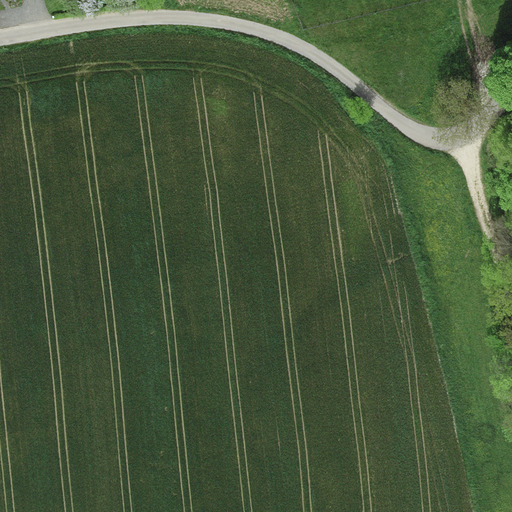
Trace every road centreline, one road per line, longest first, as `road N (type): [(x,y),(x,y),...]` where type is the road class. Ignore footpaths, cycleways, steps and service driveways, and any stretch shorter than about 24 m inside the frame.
road 1 (residential): [(0,39),(199,17),(283,37),(415,133),(447,141),(467,136),(511,87)]
road 2 (track): [(467,136),(511,295)]
